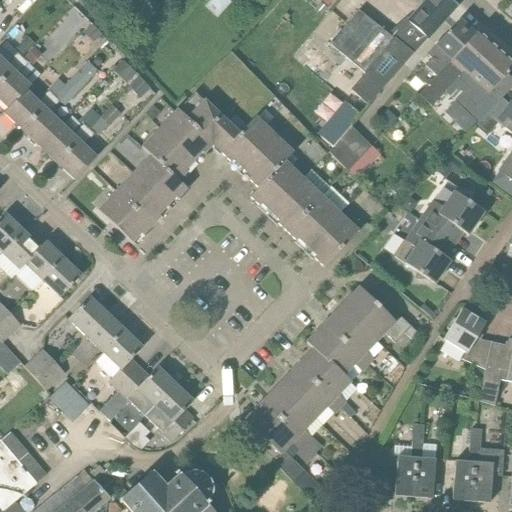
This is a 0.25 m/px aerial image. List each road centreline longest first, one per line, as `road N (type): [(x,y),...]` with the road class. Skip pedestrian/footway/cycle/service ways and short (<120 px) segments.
road 1 (residential): [(300,292),(214,207),(138,285)]
road 2 (residential): [(300,292),(231,367),(213,365),(138,285)]
road 3 (residential): [(138,285),(0,158)]
